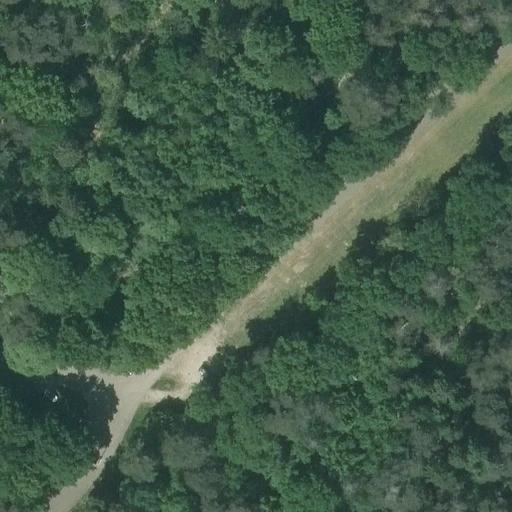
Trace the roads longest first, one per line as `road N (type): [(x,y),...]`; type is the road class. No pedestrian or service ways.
road 1 (unclassified): [(128,398),(158,360),(511,36)]
road 2 (unclassified): [(48,511),(93,459),(128,398)]
road 3 (unclassified): [(128,398),(0,354)]
